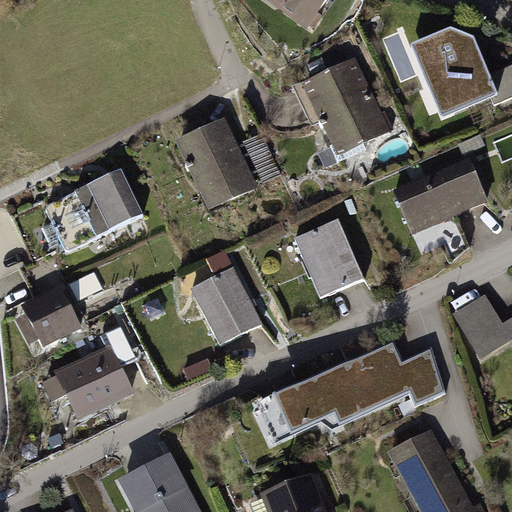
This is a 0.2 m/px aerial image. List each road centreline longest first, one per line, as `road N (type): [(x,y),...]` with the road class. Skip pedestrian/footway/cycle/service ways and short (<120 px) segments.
road 1 (residential): [(0,489),(511,250)]
road 2 (residential): [(65,166),(210,102),(223,68),(194,0)]
